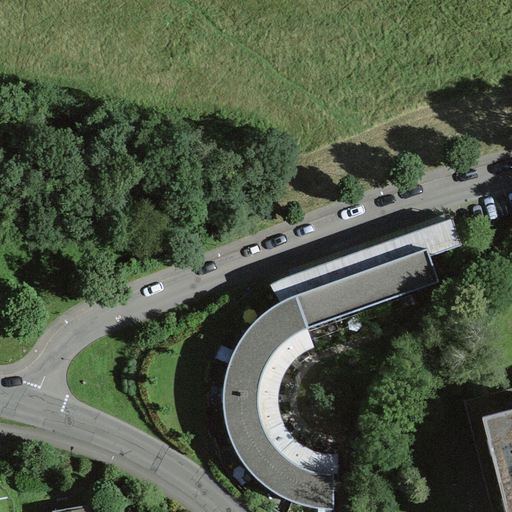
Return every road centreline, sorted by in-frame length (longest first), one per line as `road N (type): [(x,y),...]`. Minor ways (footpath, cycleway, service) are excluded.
road 1 (residential): [(511,177),(95,320),(26,397)]
road 2 (residential): [(26,397),(136,443),(230,511)]
